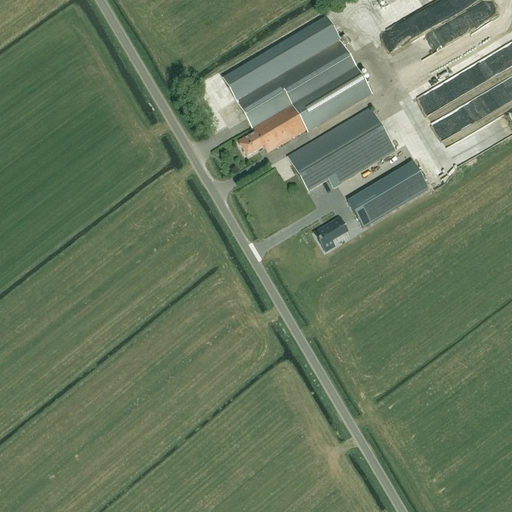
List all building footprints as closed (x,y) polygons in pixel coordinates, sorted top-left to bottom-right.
[(488,0),(476,8),(481,15),(486,11),(491,18),(499,12),(490,0),(488,0)] [(442,1),(429,8),(438,24),(447,19),(444,15),(448,12),(442,1)] [(420,42),(426,53),(473,27),(467,16),(420,42)] [(344,50),(326,21),(224,81),(224,82),(236,102),(255,134),(238,144),(246,158),(263,148),(267,154),(306,131),(307,133),(352,107),(371,96),(356,71),(352,63),(344,50)] [(444,67),(475,49),(469,40),(439,58),(444,67)] [(333,189),(395,152),(370,110),(352,121),(288,159),(308,193),(328,181),(333,189)] [(391,139),(403,133),(400,128),(389,134),(391,139)] [(244,200),(249,198),(247,190),(249,189),(251,193),(254,192),(251,185),(240,189),(244,200)] [(385,216),(369,190),(347,203),(363,229),(385,216)] [(335,248),(332,243),(347,234),(338,220),(316,234),(320,240),(318,241),(325,253),(335,248)]
